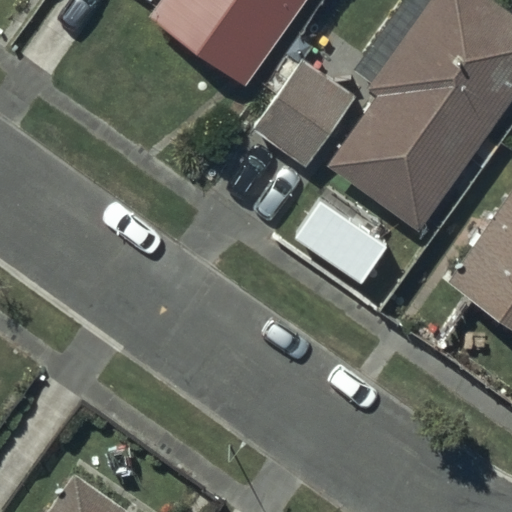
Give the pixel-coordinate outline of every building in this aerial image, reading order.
[(294,0),(166,0),(158,12),(245,72),(294,0)] [(511,85),(511,12),(495,0),(428,0),(371,80),(383,89),(335,156),(418,215),(511,85)] [(354,94),(302,58),(255,125),(307,161),(354,94)] [(511,193),(454,275),(511,316),(511,193)] [(128,511),(76,474),(49,511),(128,511)]
